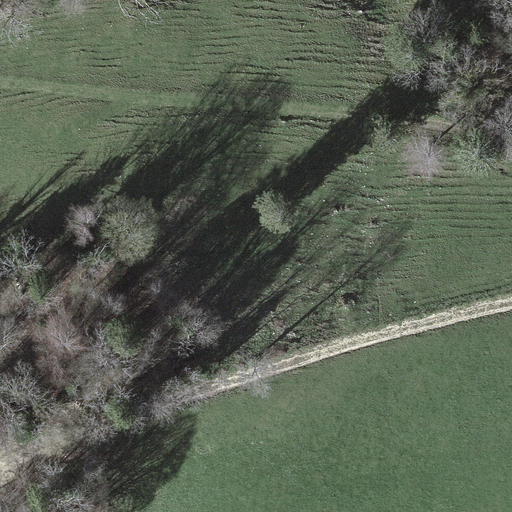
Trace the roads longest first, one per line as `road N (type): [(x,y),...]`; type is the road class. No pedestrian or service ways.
road 1 (track): [(0,472),(110,415),(511,296)]
road 2 (track): [(511,135),(382,112),(0,81)]
